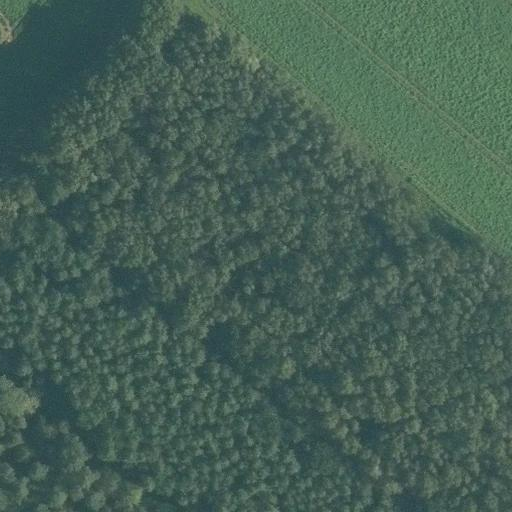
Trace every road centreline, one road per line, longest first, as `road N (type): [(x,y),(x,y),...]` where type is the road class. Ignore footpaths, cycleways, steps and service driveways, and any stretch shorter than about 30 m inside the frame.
road 1 (track): [(435,511),(16,161)]
road 2 (track): [(148,0),(0,179)]
